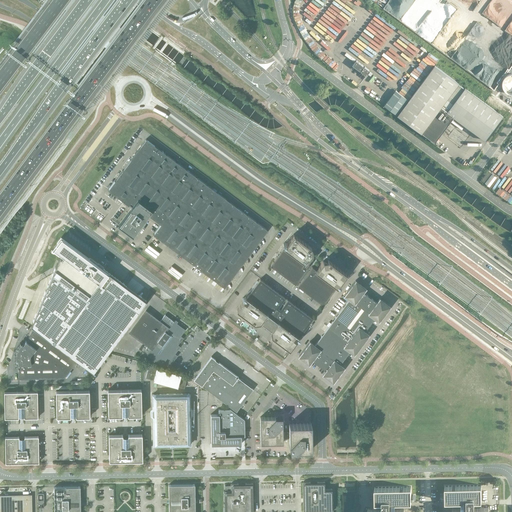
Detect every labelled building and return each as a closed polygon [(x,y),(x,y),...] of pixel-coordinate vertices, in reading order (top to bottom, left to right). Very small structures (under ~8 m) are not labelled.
[(352,45),(350,50),(356,53),(359,48),(352,45)] [(364,66),(356,60),(353,65),(360,71),(364,66)] [(442,107),(459,84),(459,83),(435,65),(398,115),(398,116),(412,126),(413,127),(418,130),(422,133),(424,130),(425,130),(442,107)] [(501,114),(465,88),(459,84),(442,107),(448,111),(447,112),(454,117),(485,140),(489,135),(501,119),(501,118),(502,118),(502,117),(503,116),(501,114)] [(408,99),(396,90),(384,106),(396,115),(408,99)] [(452,119),(453,118),(454,117),(447,112),(448,111),(442,107),(425,130),(422,133),(435,142),(438,138),(442,133),(443,132),(446,128),(447,126),(448,127),(449,126),(448,125),(449,123),(452,119)] [(229,201),(213,189),(197,177),(146,139),(140,147),(151,155),(144,165),(154,172),(136,195),(147,203),(166,217),(161,224),(153,234),(154,235),(163,242),(168,246),(173,249),(183,257),(186,259),(229,201)] [(136,195),(154,172),(144,165),(151,155),(140,147),(108,190),(120,199),(129,205),(131,207),(118,225),(133,236),(135,232),(136,232),(137,232),(137,231),(137,230),(148,215),(142,210),(147,203),(136,195)] [(490,171),(482,179),(490,186),(497,177),(490,171)] [(230,239),(221,233),(239,209),(229,201),(186,259),(187,260),(193,264),(194,265),(196,267),(205,273),(230,239)] [(166,217),(147,203),(142,210),(148,215),(151,217),(161,224),(166,217)] [(264,234),(268,230),(239,209),(221,233),(230,239),(205,273),(213,279),(215,281),(218,283),(224,288),(227,284),(264,234)] [(305,262),(312,253),(312,252),(311,250),(311,248),(311,247),(293,234),(286,244),(285,246),(283,248),(279,254),(274,259),(270,265),(287,278),(295,284),(310,265),(305,262)] [(61,253),(55,249),(63,238),(89,258),(61,236),(56,242),(58,244),(55,249),(61,253)] [(63,238),(55,249),(61,253),(61,254),(58,261),(55,267),(33,321),(31,325),(93,371),(146,300),(142,297),(139,295),(131,305),(128,303),(125,300),(122,298),(119,296),(126,286),(122,282),(121,282),(119,280),(116,278),(113,276),(111,274),(108,272),(105,270),(103,268),(97,264),(89,258),(63,238)] [(339,283),(346,274),(328,260),(328,261),(326,261),(324,261),(323,261),(316,270),(312,267),(298,286),(306,292),(320,303),(323,304),(327,299),(331,293),(337,285),(339,283)] [(271,317),(285,298),(279,293),(260,279),(237,310),(254,323),(255,323),(259,322),(259,323),(260,322),(261,321),(266,314),(271,317)] [(365,287),(360,283),(358,282),(356,281),(355,280),(347,291),(344,295),(345,295),(345,296),(347,297),(349,299),(354,302),(362,291),(363,291),(365,288),(365,287)] [(126,286),(119,296),(122,298),(125,300),(128,303),(131,305),(139,295),(126,286)] [(368,313),(376,302),(371,298),(369,297),(368,295),(362,291),(354,302),(368,313)] [(287,299),(285,298),(271,317),(273,318),(287,299)] [(378,320),(382,315),(385,311),(389,306),(379,298),(377,301),(376,302),(368,313),(374,317),(375,318),(378,320)] [(299,336),(313,318),(295,305),(287,299),(273,318),(277,322),(272,329),(271,330),(271,331),(272,335),(271,335),(271,336),(272,336),(289,349),(297,339),(298,337),(299,336)] [(374,317),(368,313),(354,302),(349,299),(346,303),(344,306),(342,308),(368,327),(374,317)] [(368,327),(342,308),(341,310),(339,312),(337,315),(335,317),(361,336),(364,331),(368,327)] [(151,349),(152,348),(130,332),(146,311),(151,315),(160,321),(145,310),(128,332),(151,349)] [(178,345),(183,337),(182,338),(180,336),(181,336),(185,330),(185,329),(185,330),(176,323),(177,322),(176,321),(175,321),(175,320),(174,321),(174,322),(165,315),(165,314),(160,321),(151,315),(146,311),(130,332),(152,348),(151,349),(148,353),(147,355),(164,368),(166,365),(167,364),(169,366),(168,367),(169,367),(169,366),(177,355),(177,356),(175,354),(175,353),(180,346),(180,347),(177,345),(178,345)] [(266,314),(261,321),(266,325),(272,329),(277,322),(273,318),(271,317),(266,314)] [(361,336),(335,317),(333,320),(332,322),(328,326),(354,345),(357,341),(361,336)] [(354,345),(328,326),(328,327),(323,334),(321,336),(347,355),(350,350),(354,345)] [(18,354),(18,360),(18,364),(19,364),(19,369),(18,369),(18,373),(18,379),(64,378),(73,367),(74,365),(77,361),(34,329),(30,335),(28,337),(29,338),(27,341),(26,341),(23,344),(20,349),(19,351),(18,354)] [(361,344),(361,343),(364,339),(368,334),(365,331),(364,331),(361,336),(357,341),(361,344)] [(347,355),(321,336),(320,338),(318,341),(314,345),(320,349),(334,359),(340,364),(347,355)] [(299,356),(299,357),(301,358),(303,359),(308,363),(310,361),(311,360),(320,349),(314,345),(310,341),(299,356)] [(354,353),(358,348),(360,344),(361,344),(357,341),(354,345),(350,350),(350,351),(354,353)] [(14,360),(18,360),(18,354),(19,351),(20,349),(23,344),(20,342),(14,350),(14,360)] [(311,360),(317,364),(318,365),(320,366),(325,370),(334,359),(320,349),(311,360)] [(238,377),(238,376),(219,362),(218,362),(217,361),(215,359),(211,356),(194,379),(199,383),(236,411),(240,406),(241,404),(242,403),(248,395),(253,389),(251,387),(250,387),(248,385),(246,383),(243,381),(241,379),(239,378),(238,377)] [(332,381),(337,376),(339,372),(344,367),(340,364),(334,359),(325,370),(325,371),(323,374),(332,381)] [(178,383),(180,374),(157,368),(157,369),(156,368),(149,366),(145,378),(153,380),(153,379),(154,379),(154,380),(177,386),(178,386),(184,388),(186,381),(180,379),(179,384),(178,383)] [(241,379),(243,381),(246,383),(248,385),(250,387),(251,387),(252,387),(241,379)] [(141,415),(141,389),(108,390),(108,391),(108,393),(108,395),(108,400),(108,416),(122,416),(122,414),(124,414),(124,415),(125,415),(126,415),(126,414),(127,414),(127,416),(128,416),(141,415)] [(90,416),(89,400),(89,396),(89,390),(80,390),(72,391),(56,391),(56,392),(56,393),(56,396),(56,417),(70,417),(70,415),(72,415),(72,416),(73,416),(74,416),(74,415),(76,415),(76,417),(90,416)] [(38,417),(37,397),(37,394),(37,391),(4,392),(4,418),(18,418),(18,416),(20,416),(20,417),(21,417),(22,417),(22,416),(24,416),(24,418),(38,417)] [(190,444),(190,437),(190,430),(190,429),(190,423),(190,422),(189,415),(188,415),(188,408),(189,408),(189,394),(189,393),(175,394),(174,394),(167,394),(153,394),(152,394),(153,395),(153,409),(154,409),(154,412),(155,415),(153,416),(153,423),(153,437),(153,438),(154,445),(153,445),(154,445),(169,445),(169,443),(170,443),(171,443),(171,444),(172,444),(173,444),(173,443),(174,443),(175,443),(175,445),(175,446),(176,446),(176,445),(182,444),(183,444),(190,444)] [(245,436),(244,419),(230,408),(218,409),(218,414),(210,414),(211,428),(211,442),(211,444),(212,444),(215,443),(219,444),(240,444),(241,444),(241,436),(243,436),(245,436)] [(247,419),(253,411),(250,409),(244,417),(245,418),(246,419),(247,419)] [(283,442),(283,435),(283,431),(283,424),(282,424),(282,417),(275,417),(263,417),(260,417),(260,443),(283,442)] [(289,423),(289,431),(289,435),(289,442),(289,449),(296,449),(312,449),(311,423),(308,423),(289,423)] [(142,460),(142,434),(128,434),(128,436),(126,436),(126,435),(125,435),(124,435),(124,436),(122,436),(122,434),(109,435),(109,456),(109,458),(109,461),(142,460)] [(39,457),(38,436),(24,436),(24,438),(23,438),(23,437),(22,437),(21,437),(20,437),(20,438),(19,438),(19,436),(5,437),(5,463),(39,462),(39,459),(39,457)] [(332,499),(332,489),(325,489),(325,482),(324,482),(317,482),(317,483),(315,483),(315,482),(314,482),(313,482),(312,483),(310,483),(310,482),(303,482),(302,482),(302,483),(303,500),(303,511),(304,511),(332,511),(333,511),(333,510),(332,501),(331,501),(331,499),(332,499)] [(253,511),(253,502),(253,484),(253,483),(252,483),(245,483),(245,485),(243,485),(243,484),(242,484),(242,483),(241,483),(241,484),(240,484),(240,485),(238,485),(238,483),(231,483),(231,484),(230,484),(230,485),(225,485),(225,491),(224,491),(223,491),(224,501),(225,501),(225,503),(224,503),(223,511),(253,511)] [(195,511),(195,504),(195,501),(195,498),(195,484),(168,485),(169,499),(169,501),(169,503),(169,504),(168,511),(195,511)] [(474,507),(474,503),(479,503),(479,500),(482,500),(481,485),(445,486),(445,501),(458,501),(458,507),(452,507),(452,511),(488,511),(489,506),(474,507)] [(80,511),(80,506),(80,500),(80,486),(78,486),(55,487),(54,487),(54,489),(54,493),(54,501),(54,511),(80,511)] [(399,508),(398,502),(411,501),(411,486),(374,487),(375,502),(379,502),(379,505),(382,505),(382,509),(368,509),(367,511),(404,511),(404,508),(399,508)] [(31,511),(32,494),(31,494),(30,494),(0,494),(0,511),(31,511)]
